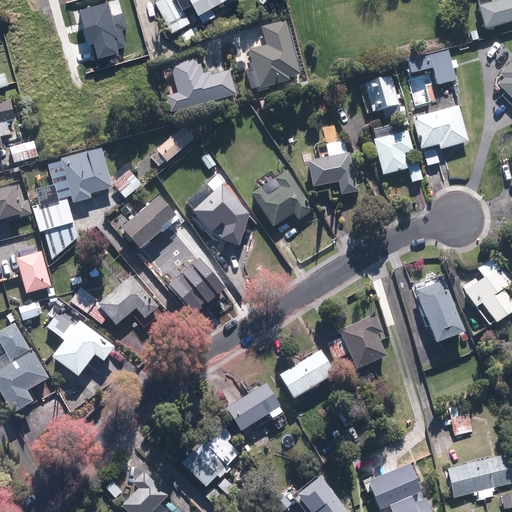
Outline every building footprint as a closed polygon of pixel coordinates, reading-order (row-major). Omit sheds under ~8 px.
[(204,22),(217,15),(213,6),(225,0),(155,0),(171,32),(202,16),(204,22)] [(511,22),(511,0),(501,0),(479,6),(485,30),(511,22)] [(248,73),(252,89),(261,87),(261,88),(291,80),(290,77),(301,74),(287,20),(263,27),(268,44),(250,49),(256,70),(248,73)] [(457,80),(449,49),(408,59),(412,73),(435,67),(439,84),(457,80)] [(204,74),(199,57),(172,64),(180,93),(168,96),(172,111),(237,95),(231,71),(213,75),(212,72),(204,74)] [(511,62),(501,73),(506,77),(499,84),(511,97),(511,62)] [(0,85),(11,82),(8,72),(0,74),(0,85)] [(401,104),(392,76),(366,84),(374,112),(384,109),(400,105),(401,104)] [(0,124),(0,122),(17,119),(13,100),(0,102),(0,151),(5,150),(0,124)] [(384,109),(386,119),(407,114),(405,106),(400,107),(400,105),(384,109)] [(470,142),(459,105),(414,118),(423,149),(441,144),(442,150),(470,142)] [(378,138),(375,139),(385,175),(409,168),(410,168),(409,164),(406,153),(415,151),(409,130),(395,134),(392,124),(375,129),(378,138)] [(194,137),(185,127),(158,149),(167,159),(194,137)] [(343,194),(360,191),(351,152),(349,152),(346,139),(327,143),(330,156),(309,161),(315,187),(340,181),(343,194)] [(35,140),(11,146),(15,163),(39,156),(35,140)] [(63,162),(50,166),(59,199),(69,197),(73,195),(76,202),(93,197),(92,193),(114,187),(103,148),(62,159),(63,162)] [(424,151),(428,165),(441,162),(436,148),(424,151)] [(211,156),(204,161),(210,170),(217,165),(211,156)] [(413,182),(424,179),(419,161),(409,164),(410,168),(409,168),(413,182)] [(143,184),(131,170),(115,184),(127,198),(143,184)] [(315,210),(289,170),(253,193),(275,227),(296,213),(299,220),(315,210)] [(241,245),(252,213),(224,183),(215,191),(208,183),(188,201),(195,209),(193,211),(213,233),(223,223),(226,226),(222,239),(241,245)] [(22,201),(18,185),(0,189),(0,215),(1,221),(14,217),(15,220),(32,216),(28,199),(22,201)] [(179,215),(162,195),(124,227),(143,249),(167,228),(165,227),(179,215)] [(75,222),(76,222),(69,197),(59,199),(34,206),(41,232),(45,231),(75,222)] [(129,221),(115,207),(105,217),(118,231),(129,221)] [(45,231),(54,260),(80,241),(75,222),(45,231)] [(185,254),(166,231),(153,243),(172,265),(185,254)] [(39,252),(37,244),(19,249),(21,257),(39,252)] [(21,257),(19,258),(28,293),(54,286),(44,251),(39,252),(21,257)] [(500,267),(492,257),(478,268),(485,278),(497,269),(500,267)] [(473,279),(463,287),(477,306),(483,302),(498,323),(511,312),(511,298),(504,287),(508,284),(497,269),(485,278),(477,284),(473,279)] [(161,306),(134,275),(100,304),(110,314),(118,324),(138,307),(147,318),(161,306)] [(444,278),(416,290),(439,341),(467,329),(444,278)] [(82,287),(71,301),(103,324),(110,314),(100,304),(97,300),(99,299),(82,287)] [(57,295),(55,288),(48,289),(50,297),(57,295)] [(385,331),(377,314),(341,329),(344,336),(329,343),(336,359),(351,352),(359,368),(389,355),(379,334),(385,331)] [(352,322),(349,314),(338,319),(342,326),(352,322)] [(118,346),(81,320),(55,356),(82,375),(97,354),(107,361),(118,346)] [(51,378),(35,350),(17,361),(16,359),(32,349),(17,322),(0,331),(0,338),(8,352),(0,356),(0,386),(15,413),(37,400),(31,389),(51,378)] [(296,397),(337,372),(323,349),(282,374),(296,397)] [(283,405),(269,382),(229,406),(244,430),(271,413),(275,419),(285,413),(281,406),(283,405)] [(464,415),(462,404),(450,407),(452,418),(464,415)] [(455,436),(473,432),(469,414),(464,415),(452,418),(451,418),(455,436)] [(185,463),(208,486),(241,453),(229,441),(234,436),(222,425),(185,463)] [(496,487),(511,483),(511,470),(508,454),(448,468),(455,496),(473,492),(473,496),(477,495),(478,500),(495,496),(494,491),(497,491),(496,487)] [(425,490),(413,462),(371,479),(383,508),(391,504),(414,494),(425,490)] [(170,495),(146,471),(135,482),(140,488),(123,504),(130,511),(164,511),(167,509),(161,503),(170,495)] [(317,511),(350,511),(323,476),(299,493),(313,511),(315,511),(317,511)] [(235,487),(226,479),(220,485),(229,494),(235,487)] [(221,494),(214,487),(206,496),(213,502),(221,494)] [(511,507),(511,492),(502,496),(505,509),(511,507)] [(391,511),(433,511),(427,497),(417,501),(414,494),(391,504),(394,511),(391,511)]
